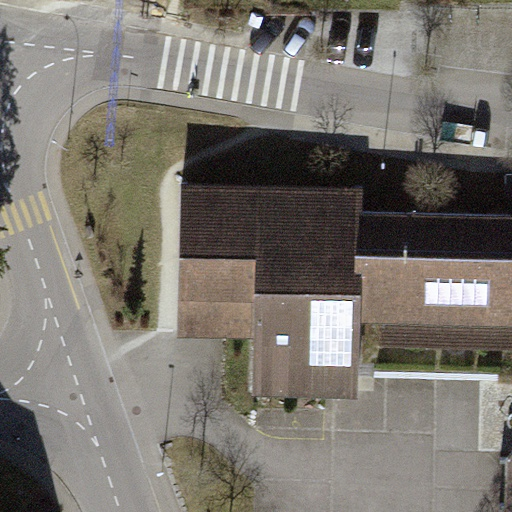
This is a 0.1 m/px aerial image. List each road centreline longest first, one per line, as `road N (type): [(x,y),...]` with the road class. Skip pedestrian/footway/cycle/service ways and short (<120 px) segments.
road 1 (residential): [(0,63),(92,52),(324,92)]
road 2 (residential): [(75,366),(0,170)]
road 3 (residential): [(324,92),(511,114)]
road 4 (residential): [(122,511),(75,366)]
